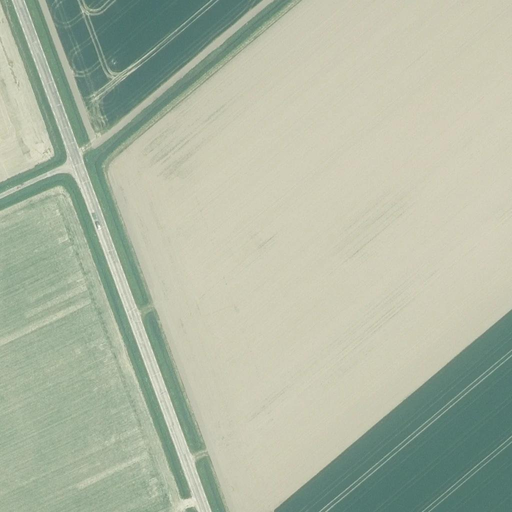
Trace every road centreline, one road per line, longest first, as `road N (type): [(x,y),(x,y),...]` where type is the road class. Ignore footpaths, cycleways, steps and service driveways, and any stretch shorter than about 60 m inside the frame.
road 1 (unclassified): [(203,511),(76,163)]
road 2 (unclassified): [(76,163),(18,0)]
